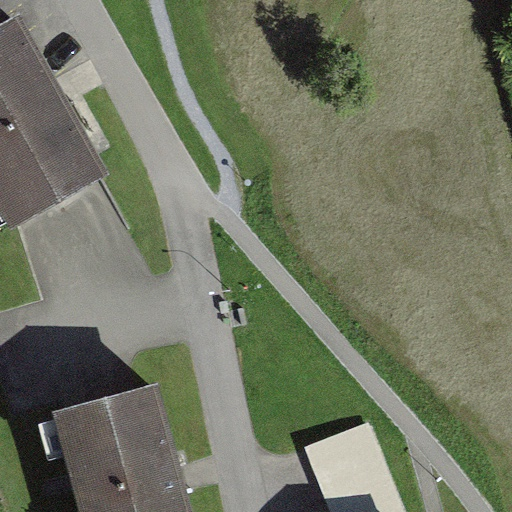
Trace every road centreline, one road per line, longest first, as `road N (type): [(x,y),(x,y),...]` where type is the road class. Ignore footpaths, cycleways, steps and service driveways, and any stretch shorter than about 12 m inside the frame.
road 1 (residential): [(82,0),(182,171),(264,511)]
road 2 (track): [(182,171),(491,511)]
